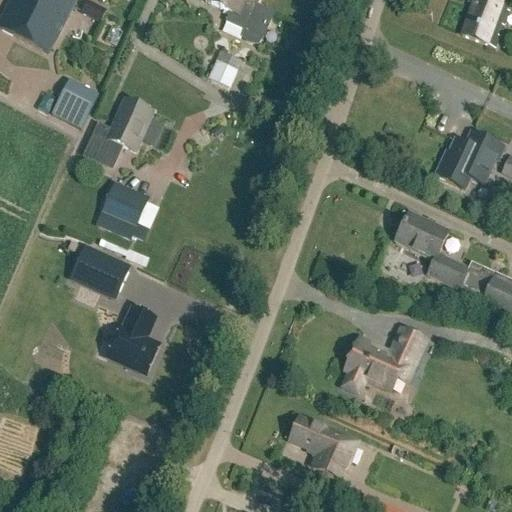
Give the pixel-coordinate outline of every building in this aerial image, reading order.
[(0,31),(47,57),(77,0),(11,0),(0,21),(0,31)] [(267,12),(245,3),(237,0),(207,0),(205,6),(230,17),(226,26),(255,39),(267,12)] [(265,0),(292,9),(295,0),(265,0)] [(494,52),(495,51),(511,2),(511,0),(470,0),(468,6),(474,8),(462,40),(494,52)] [(99,25),(105,14),(87,5),(81,16),(99,25)] [(227,91),(235,73),(218,65),(209,82),(227,91)] [(99,99),(69,83),(52,118),(81,133),(99,99)] [(133,156),(152,116),(124,103),(110,134),(97,128),(84,157),(100,165),(115,158),(119,150),(133,156)] [(158,147),(166,128),(156,124),(148,143),(158,147)] [(497,151),(474,139),(469,150),(455,144),(445,165),(442,164),(435,180),(464,194),(470,181),(485,189),(502,153),(497,151)] [(511,163),(508,162),(501,176),(511,181),(511,163)] [(134,231),(146,202),(111,187),(99,215),(134,231)] [(438,259),(449,236),(409,217),(395,248),(433,266),(427,280),(482,306),(482,307),(511,320),(511,287),(494,280),(470,268),(468,273),(438,259)] [(115,304),(130,271),(85,250),(71,283),(115,304)] [(121,333),(108,363),(147,380),(160,350),(145,344),(155,322),(133,312),(123,334),(121,333)] [(405,388),(425,345),(401,334),(389,361),(357,346),(344,375),(349,377),(342,392),(357,399),(364,384),(390,396),(396,384),(405,388)] [(342,484),(356,450),(342,444),(343,440),(300,422),(298,425),(295,426),(292,433),(294,436),(290,446),(318,458),(313,472),(342,484)] [(389,511),(365,502),(360,511),(389,511)]
